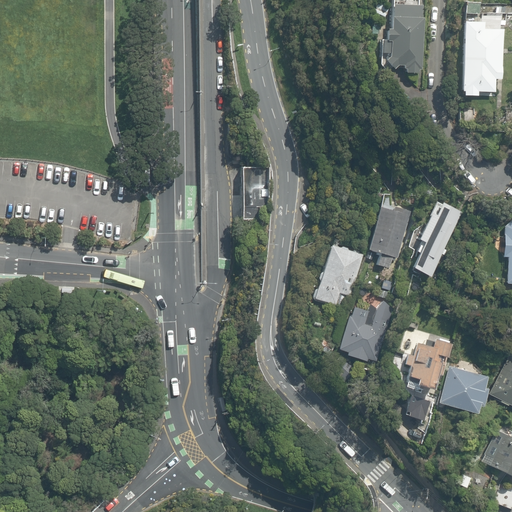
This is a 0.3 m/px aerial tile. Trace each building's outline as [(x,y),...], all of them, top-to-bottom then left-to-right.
[(418,4),(389,3),(388,27),(383,27),(383,42),(378,42),(378,52),(386,54),(380,60),(390,69),(394,65),(399,65),(400,72),(417,72),(418,4)] [(480,22),(461,21),(458,95),(473,96),(473,90),(490,91),(490,78),(497,79),(499,29),(479,28),(480,22)] [(247,124),(227,124),(228,154),(247,154),(247,124)] [(269,167),(239,168),(240,197),(240,220),(269,220),(269,167)] [(379,201),(365,248),(378,252),(375,264),(387,266),(390,256),(396,258),(410,210),(379,201)] [(434,201),(415,239),(421,243),(409,268),(426,276),(457,212),(434,201)] [(511,221),(507,221),(500,226),(499,258),(504,259),(503,285),(511,285),(511,221)] [(339,246),(330,244),(322,272),(319,272),(317,278),(319,280),(317,288),(314,289),(312,297),(313,299),(336,305),(339,293),(351,296),(363,253),(360,252),(359,250),(353,248),(351,250),(347,249),(346,246),(340,244),(339,246)] [(368,359),(374,361),(394,300),(356,287),(336,348),(345,352),(343,357),(367,365),(368,359)] [(400,363),(407,366),(404,375),(416,379),(413,386),(436,394),(455,341),(407,324),(397,351),(403,353),(400,363)] [(511,406),(511,357),(509,356),(489,394),(511,406)] [(482,376),(447,366),(437,403),(472,413),(482,376)] [(431,396),(409,390),(401,415),(423,422),(431,396)] [(413,439),(392,407),(377,418),(398,449),(413,439)] [(511,439),(495,431),(479,462),(511,478),(511,439)]
